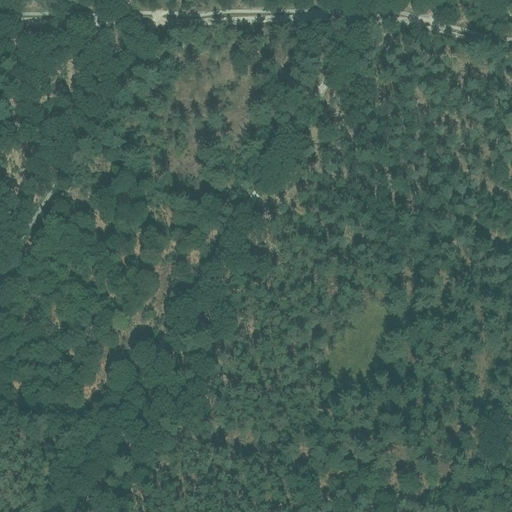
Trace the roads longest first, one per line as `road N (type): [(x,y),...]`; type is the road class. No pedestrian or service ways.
road 1 (track): [(511,50),(380,17),(0,19)]
road 2 (track): [(96,421),(363,11)]
road 3 (track): [(96,421),(291,462),(324,486),(376,500)]
road 4 (track): [(0,408),(96,421),(40,511)]
